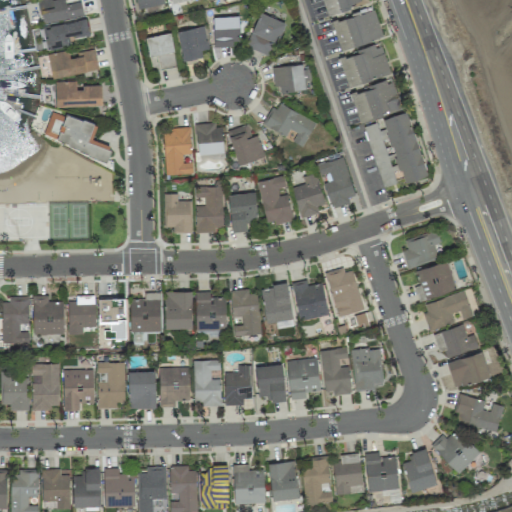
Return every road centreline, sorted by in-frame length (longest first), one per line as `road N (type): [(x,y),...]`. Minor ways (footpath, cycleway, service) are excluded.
road 1 (residential): [(417,408),(396,419),(257,435),(0,440)]
road 2 (residential): [(383,221),(315,247),(235,262),(0,266)]
road 3 (secondary): [(389,0),(511,289)]
road 4 (residential): [(114,0),(141,136),(145,264)]
road 5 (residential): [(360,229),(421,391),(417,408)]
